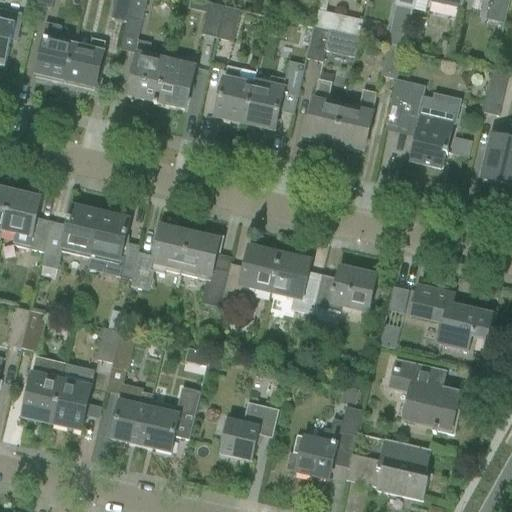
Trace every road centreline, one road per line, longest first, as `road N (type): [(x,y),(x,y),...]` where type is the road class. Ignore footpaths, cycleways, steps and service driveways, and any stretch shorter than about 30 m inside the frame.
road 1 (residential): [(0,142),(511,263)]
road 2 (residential): [(183,511),(0,469)]
